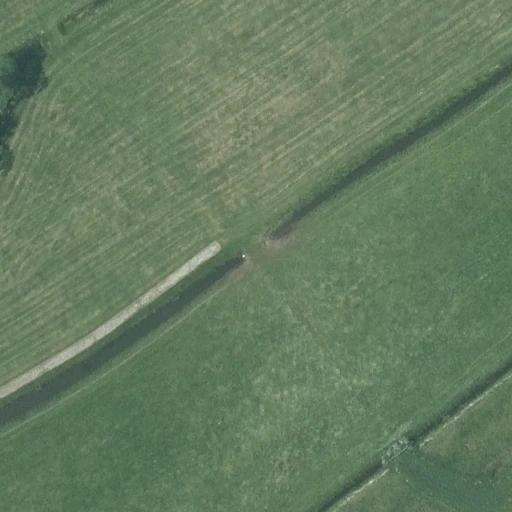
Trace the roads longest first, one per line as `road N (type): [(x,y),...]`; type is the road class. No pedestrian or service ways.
road 1 (track): [(511,497),(491,504),(448,498),(394,446),(246,232)]
road 2 (track): [(511,47),(246,232)]
road 3 (track): [(246,232),(58,367),(0,398)]
